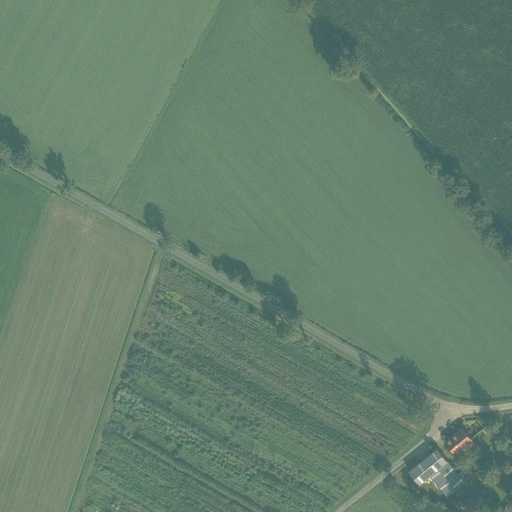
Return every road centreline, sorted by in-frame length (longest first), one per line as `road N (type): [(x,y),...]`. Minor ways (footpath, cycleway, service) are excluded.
road 1 (unclassified): [(455,416),(0,155)]
road 2 (unclassified): [(337,511),(455,416)]
